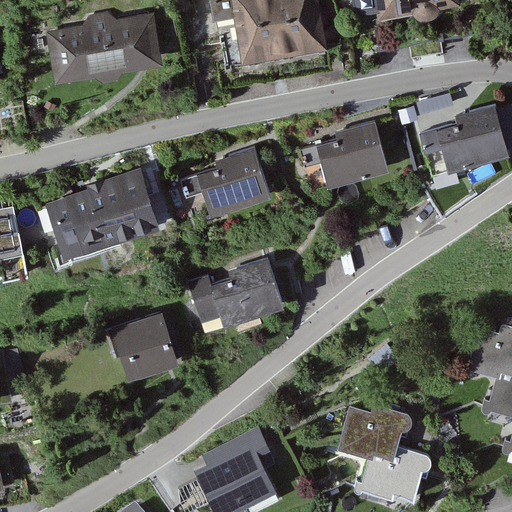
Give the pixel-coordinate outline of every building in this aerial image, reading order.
[(332,48),(322,0),(234,0),(247,64),(332,48)] [(466,6),(465,0),(357,0),(358,3),(376,0),(383,0),(387,20),(466,6)] [(55,85),(96,78),(103,83),(117,81),(122,74),(162,67),(153,14),(118,20),(109,12),(90,15),(84,26),(46,32),(55,85)] [(511,155),(511,144),(502,109),(443,126),(457,171),(511,155)] [(393,173),(379,122),(340,133),(342,140),(323,145),(335,189),(393,173)] [(203,193),(212,219),(271,200),(254,149),(216,162),(218,169),(181,182),(186,198),(203,193)] [(64,261),(160,230),(140,169),(86,186),(87,190),(45,203),(64,261)] [(0,260),(25,256),(14,206),(0,209),(0,260)] [(289,306),(273,261),(196,289),(212,334),(289,306)] [(183,361),(166,313),(116,330),(134,378),(183,361)] [(511,332),(484,325),(473,365),(501,373),(491,407),(511,413),(511,332)] [(378,414),(355,408),(343,451),(373,459),(364,489),(420,504),(433,457),(407,450),(417,416),(380,406),(378,414)] [(275,448),(264,429),(230,447),(235,455),(194,478),(212,511),(241,511),(281,491),(262,455),(275,448)] [(0,489),(16,486),(8,450),(0,452),(0,489)]
